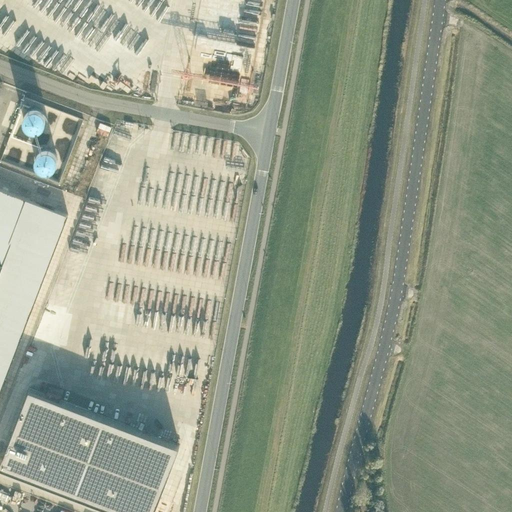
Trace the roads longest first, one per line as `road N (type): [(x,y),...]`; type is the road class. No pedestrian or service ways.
road 1 (primary): [(340,511),(393,308),(440,0)]
road 2 (unclassified): [(197,511),(269,133)]
road 3 (unclassified): [(0,66),(78,97),(269,133)]
road 4 (unclassified): [(269,133),(292,0)]
